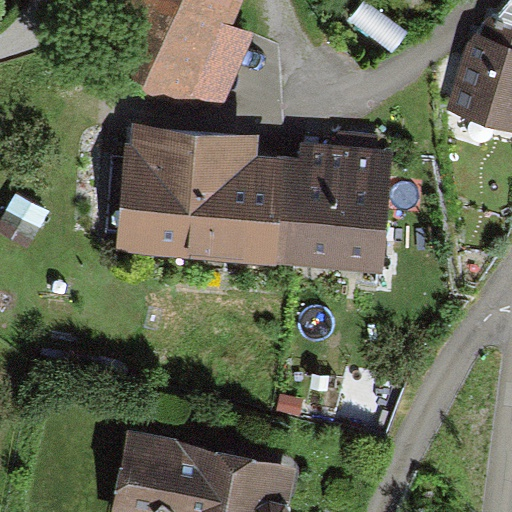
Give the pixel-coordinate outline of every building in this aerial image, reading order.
[(102,0),(83,45),(202,96),(204,91),(221,98),(253,24),(234,15),(240,0),(102,0)] [(473,24),(447,101),(511,122),(511,0),(503,0),(494,11),(490,9),(482,27),(473,24)] [(132,134),(123,133),(117,238),(384,263),(392,141),(298,134),(297,143),(259,141),(260,120),(132,111),(132,134)] [(49,205),(16,187),(0,216),(0,228),(28,244),(49,205)] [(294,511),(297,498),(292,483),(298,454),(127,421),(109,511),(294,511)]
